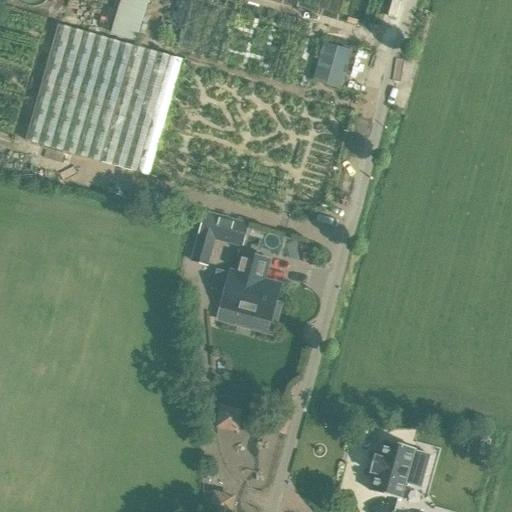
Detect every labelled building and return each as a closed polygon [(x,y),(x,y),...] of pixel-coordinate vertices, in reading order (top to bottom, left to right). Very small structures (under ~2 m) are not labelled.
[(59,25),(26,141),(149,175),(182,61),(59,25)] [(324,47),(314,81),(338,88),(348,54),(324,47)] [(204,214),(191,262),(206,267),(214,239),(241,247),(247,227),(204,214)] [(70,231),(43,349),(76,357),(104,239),(70,231)] [(232,271),(218,323),(273,338),(283,304),(276,302),(281,284),(265,279),(270,260),(241,252),(236,272),(232,271)] [(214,398),(210,419),(228,423),(232,401),(214,398)] [(414,449),(386,441),(381,458),(375,456),(371,473),(376,474),(372,491),(401,499),(414,449)] [(0,485),(20,492),(27,469),(0,460),(0,485)] [(231,492),(215,488),(211,503),(228,507),(231,492)]
